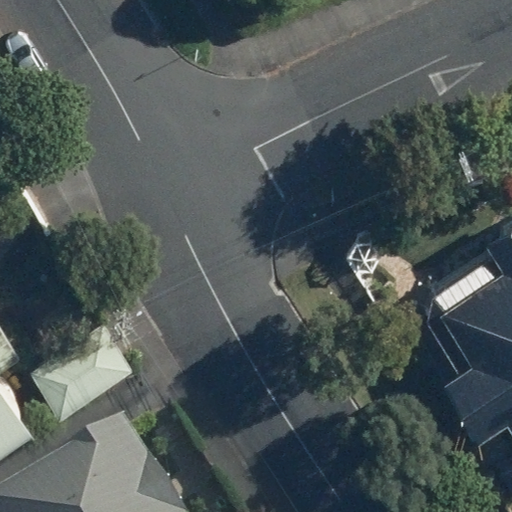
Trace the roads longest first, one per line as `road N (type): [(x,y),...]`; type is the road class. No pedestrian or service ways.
road 1 (residential): [(370,511),(170,188)]
road 2 (residential): [(511,27),(170,188)]
road 3 (residential): [(170,188),(52,0)]
